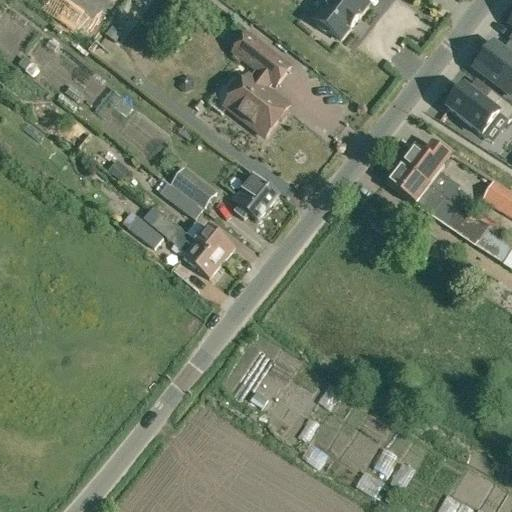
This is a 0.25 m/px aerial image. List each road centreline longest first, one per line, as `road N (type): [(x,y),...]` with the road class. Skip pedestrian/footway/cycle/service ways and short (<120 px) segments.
road 1 (residential): [(189,376),(490,0)]
road 2 (unclassified): [(77,511),(189,376)]
